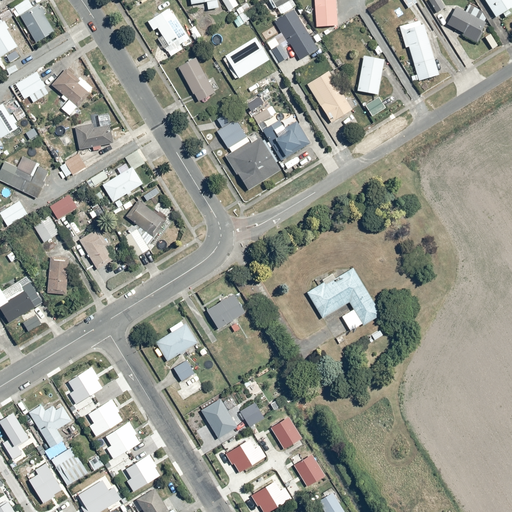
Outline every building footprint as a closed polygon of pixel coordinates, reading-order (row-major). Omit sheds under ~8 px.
[(191,0),(192,5),(207,2),(209,10),(220,8),(218,0),(191,0)] [(237,0),(222,0),(228,10),(239,3),(237,0)] [(292,1),(291,0),(269,0),(276,11),(292,1)] [(336,0),(315,0),(317,27),(338,25),(336,0)] [(444,7),(439,0),(427,0),(436,13),(444,7)] [(511,0),(484,0),(496,18),(504,13),(507,18),(511,14),(511,0)] [(466,11),(457,6),(447,24),(464,33),(463,35),(477,42),(487,22),(485,21),(487,18),(483,11),(470,4),(466,11)] [(39,5),(21,15),(37,42),(55,31),(39,5)] [(236,11),(233,13),(236,18),(234,20),(237,26),(251,18),(243,5),(235,10),(236,11)] [(171,8),(149,21),(154,30),(158,28),(163,36),(158,39),(167,53),(190,39),(171,8)] [(294,9),(275,21),(289,44),(290,44),(300,60),(319,49),(294,9)] [(18,46),(2,19),(0,20),(0,56),(0,57),(18,46)] [(406,48),(409,47),(419,81),(440,75),(425,25),(422,25),(420,20),(400,27),(406,48)] [(256,37),(226,56),(239,78),(270,60),(256,37)] [(290,55),(282,41),(271,47),(275,53),(280,61),(290,55)] [(385,59),(364,55),(358,91),(379,95),(385,59)] [(197,57),(179,66),(198,102),(216,93),(197,57)] [(81,81),(67,69),(53,85),(79,107),(91,94),(79,83),(81,81)] [(48,92),(36,71),(14,84),(23,98),(29,95),(33,102),(48,92)] [(330,71),(308,84),(333,123),(354,109),(330,71)] [(383,107),(376,97),(364,105),(371,116),(383,107)] [(4,103),(0,105),(0,135),(2,138),(19,127),(4,103)] [(280,120),(263,130),(282,161),(311,144),(298,122),(286,129),(280,120)] [(232,153),(226,156),(248,192),(283,170),(262,137),(252,144),(238,121),(219,133),(232,153)] [(94,123),(76,127),(80,149),(114,143),(110,125),(95,128),(94,123)] [(59,165),(65,176),(70,173),(71,175),(85,166),(77,153),(63,161),(64,163),(59,165)] [(18,167),(5,161),(0,172),(0,180),(38,198),(51,172),(39,166),(40,164),(24,156),(18,167)] [(133,167),(103,185),(114,202),(144,184),(133,167)] [(108,176),(104,169),(90,178),(94,185),(108,176)] [(68,193),(50,206),(58,218),(77,206),(68,193)] [(26,213),(18,200),(0,211),(0,214),(6,225),(26,213)] [(139,200),(127,216),(154,237),(166,221),(139,200)] [(60,231),(48,214),(32,224),(43,242),(60,231)] [(99,229),(81,240),(98,269),(114,260),(106,246),(109,245),(99,229)] [(70,258),(51,256),(48,293),(67,295),(70,258)] [(354,268),(307,292),(322,318),(349,303),(363,325),(381,315),(354,268)] [(24,291),(0,306),(0,308),(10,323),(43,302),(30,282),(23,287),(24,291)] [(246,313),(234,293),(206,310),(218,329),(246,313)] [(186,324),(155,342),(167,361),(197,343),(186,324)] [(180,381),(185,378),(193,373),(185,360),(172,368),(180,381)] [(73,391),(68,393),(75,404),(102,388),(97,380),(99,379),(91,367),(67,382),(73,391)] [(93,423),(88,426),(95,437),(122,420),(117,412),(119,411),(111,399),(87,414),(93,423)] [(238,427),(220,399),(201,410),(218,439),(238,427)] [(264,416),(255,401),(239,411),(248,426),(264,416)] [(42,404),(29,412),(50,447),(63,440),(57,430),(72,421),(62,406),(56,409),(53,406),(45,410),(42,404)] [(0,425),(9,439),(2,443),(12,459),(21,454),(17,447),(29,439),(12,412),(0,419),(0,425)] [(288,416),(270,427),(283,449),(301,438),(288,416)] [(110,445),(106,448),(112,459),(139,443),(134,435),(136,434),(129,422),(105,437),(110,445)] [(248,440),(225,454),(232,464),(233,464),(238,472),(265,456),(259,446),(254,449),(248,440)] [(89,473),(72,447),(52,460),(68,485),(89,473)] [(103,464),(97,454),(87,460),(93,470),(103,464)] [(324,475),(311,454),(293,465),(306,486),(324,475)] [(149,455),(125,469),(130,478),(126,481),(133,491),(159,475),(154,467),(156,466),(149,455)] [(38,475),(29,480),(43,503),(55,496),(54,495),(62,490),(46,464),(35,470),(38,475)] [(102,481),(77,496),(83,505),(80,507),(83,511),(99,511),(121,499),(113,487),(108,491),(102,481)] [(274,482),(251,496),(257,506),(259,505),(262,511),(267,511),(291,498),(284,488),(280,490),(274,482)] [(169,511),(155,488),(136,499),(143,511),(169,511)] [(345,511),(333,492),(319,501),(325,511),(345,511)] [(0,511),(11,511),(6,503),(0,506),(0,511)]
